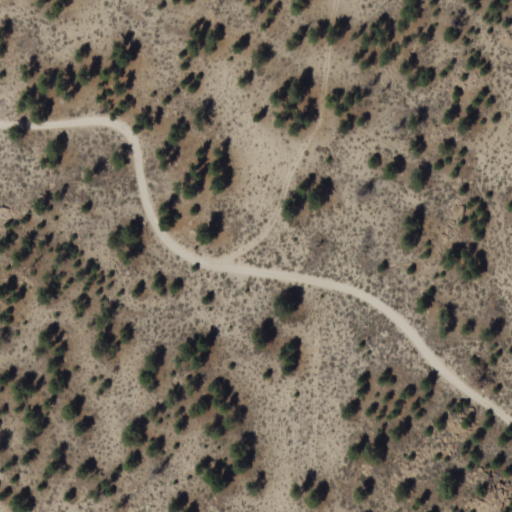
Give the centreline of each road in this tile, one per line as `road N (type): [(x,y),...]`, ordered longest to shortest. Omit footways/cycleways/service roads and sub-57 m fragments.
road 1 (residential): [(511,421),(469,394),(375,303),(182,251),(156,224),(127,130),(0,127)]
road 2 (track): [(281,281),(267,212),(344,0)]
road 3 (track): [(311,287),(323,373),(312,511)]
